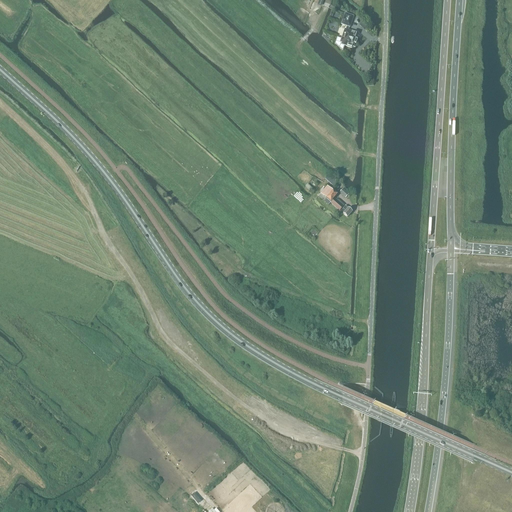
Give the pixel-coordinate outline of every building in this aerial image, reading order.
[(345,30),(341,39),(343,40),(341,45),(351,48),(352,47),(355,47),(358,37),(353,35),(354,33),(348,31),(349,27),(353,16),(345,13),(341,24),(347,26),(345,30)] [(334,181),(328,176),(325,179),(331,185),(334,181)] [(328,205),(330,203),(339,211),(343,207),(333,199),(337,195),(327,186),(318,197),(328,205)] [(339,189),(338,191),(339,192),(339,193),(345,198),(349,194),(343,189),(341,191),(339,189)] [(341,210),(344,213),(343,214),(347,217),(352,212),(348,208),(345,206),(341,210)]
